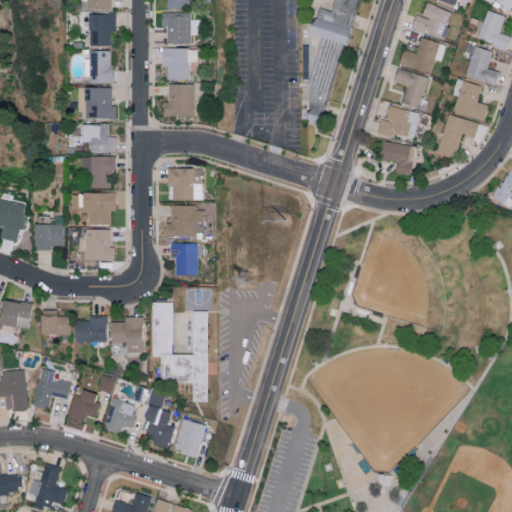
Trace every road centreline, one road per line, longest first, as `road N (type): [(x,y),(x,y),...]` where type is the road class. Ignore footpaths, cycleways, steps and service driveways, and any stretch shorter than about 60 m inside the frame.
road 1 (tertiary): [(235,511),(396,0)]
road 2 (residential): [(0,270),(42,286),(126,290),(139,279),(143,149)]
road 3 (residential): [(0,440),(52,443),(238,500)]
road 4 (residential): [(332,187),(392,203),(449,196),(492,163),(511,119)]
road 5 (residential): [(143,149),(193,143),(332,187)]
road 6 (residential): [(143,149),(140,0)]
